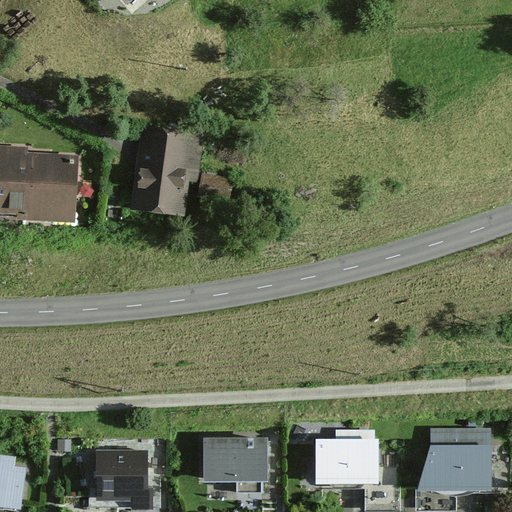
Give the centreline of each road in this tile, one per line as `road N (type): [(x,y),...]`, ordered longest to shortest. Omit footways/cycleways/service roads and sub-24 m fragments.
road 1 (tertiary): [(511,220),(270,285),(94,309),(0,312)]
road 2 (unclassified): [(511,381),(121,405),(0,403)]
